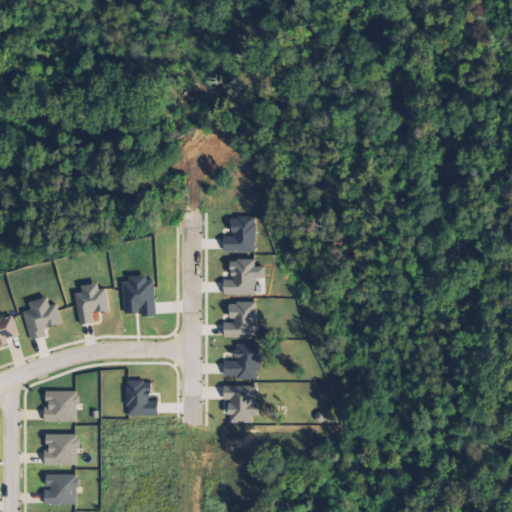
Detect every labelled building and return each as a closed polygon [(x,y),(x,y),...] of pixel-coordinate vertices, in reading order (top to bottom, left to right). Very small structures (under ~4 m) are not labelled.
[(258,252),(257,217),(234,218),(234,237),(226,237),(226,252),(258,252)] [(257,295),(257,279),(267,279),(267,268),(258,268),(258,260),(233,260),(233,280),(226,281),(226,296),(257,295)] [(125,280),(126,316),(157,315),(156,279),(125,280)] [(111,313),(108,285),(83,288),(84,293),(77,294),(81,326),(95,324),(94,315),(111,313)] [(32,302),(33,311),(27,312),(32,341),(48,338),(46,329),(64,326),(60,305),(52,306),(51,299),(32,302)] [(259,338),(259,303),(233,303),(233,324),(226,324),(226,338),(259,338)] [(0,346),(11,344),(10,339),(21,337),(17,315),(0,318),(0,346)] [(262,378),(261,345),(237,345),(238,362),(226,362),(226,379),(262,378)] [(129,416),(160,416),(161,401),(153,401),(153,381),(129,381),(129,416)] [(227,386),(227,400),(231,400),(231,423),(252,423),(252,413),(262,413),(262,403),(257,402),(257,386),(227,386)] [(80,391),(49,391),(49,407),(47,407),(47,422),(80,421),(80,391)] [(48,435),(49,448),(47,448),(47,466),(80,466),(80,434),(48,435)] [(49,489),(47,489),(47,505),(80,504),(80,474),(49,475),(49,489)]
